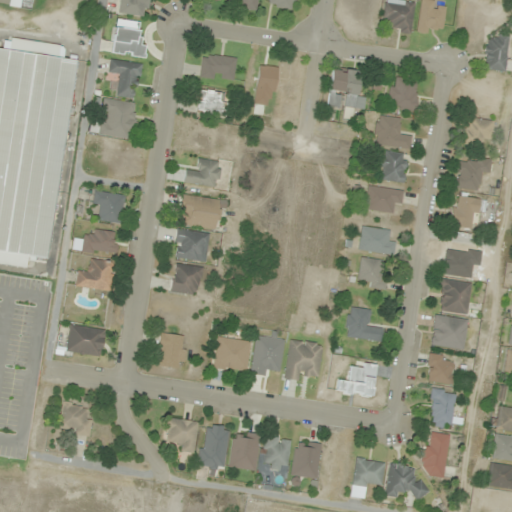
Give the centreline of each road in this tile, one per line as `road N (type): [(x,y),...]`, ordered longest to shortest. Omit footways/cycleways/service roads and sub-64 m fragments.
road 1 (residential): [(393,426),(447,65)]
road 2 (residential): [(171,21),(119,382)]
road 3 (residential): [(38,370),(393,426)]
road 4 (residential): [(447,65),(171,21)]
